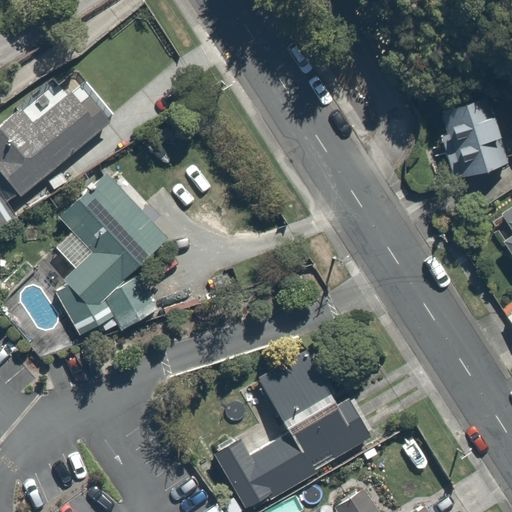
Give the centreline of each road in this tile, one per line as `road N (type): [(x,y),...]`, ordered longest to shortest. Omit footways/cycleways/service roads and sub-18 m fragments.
road 1 (residential): [(344,179),(511,439)]
road 2 (residential): [(344,179),(387,146),(392,117),(335,0)]
road 3 (residential): [(229,0),(344,179)]
